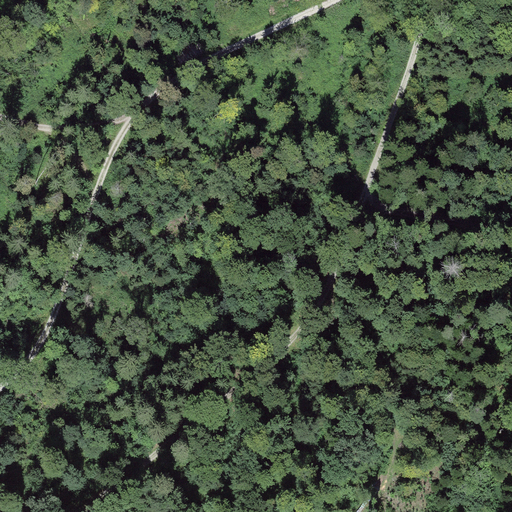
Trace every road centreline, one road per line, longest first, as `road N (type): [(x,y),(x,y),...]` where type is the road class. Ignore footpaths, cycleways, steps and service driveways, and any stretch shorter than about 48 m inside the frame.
road 1 (track): [(511,233),(360,205),(313,319),(87,511)]
road 2 (track): [(0,387),(30,358),(53,317),(121,121),(166,82),(332,0)]
road 3 (track): [(441,0),(360,205)]
road 4 (track): [(0,116),(65,132),(121,121)]
